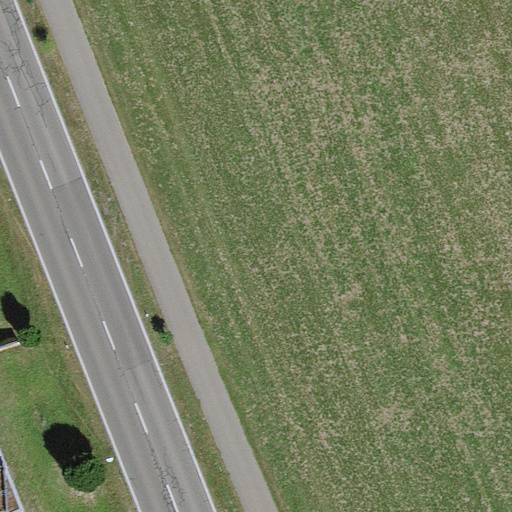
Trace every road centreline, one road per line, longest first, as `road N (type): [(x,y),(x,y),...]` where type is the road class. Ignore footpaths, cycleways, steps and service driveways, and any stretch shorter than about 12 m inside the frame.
road 1 (track): [(53,0),(260,511)]
road 2 (primary): [(178,511),(0,58)]
